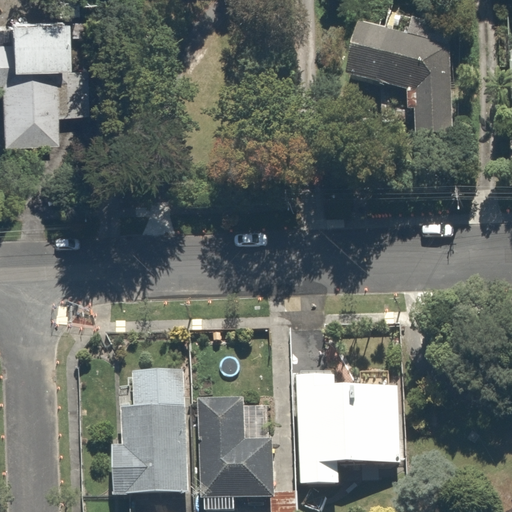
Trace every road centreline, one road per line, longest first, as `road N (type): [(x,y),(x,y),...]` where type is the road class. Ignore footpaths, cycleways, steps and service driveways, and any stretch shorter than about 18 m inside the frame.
road 1 (residential): [(24,272),(511,255)]
road 2 (residential): [(24,272),(32,511)]
